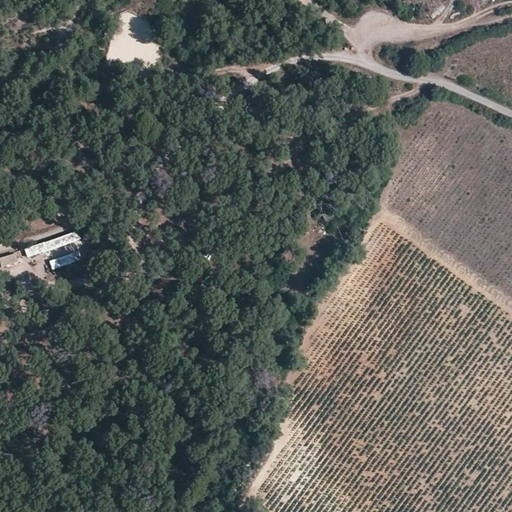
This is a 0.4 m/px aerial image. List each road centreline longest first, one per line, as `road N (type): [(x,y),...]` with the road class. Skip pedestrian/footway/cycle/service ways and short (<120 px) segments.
road 1 (unclassified): [(511,114),(348,58),(210,75),(173,71),(129,49)]
road 2 (track): [(511,16),(364,45)]
